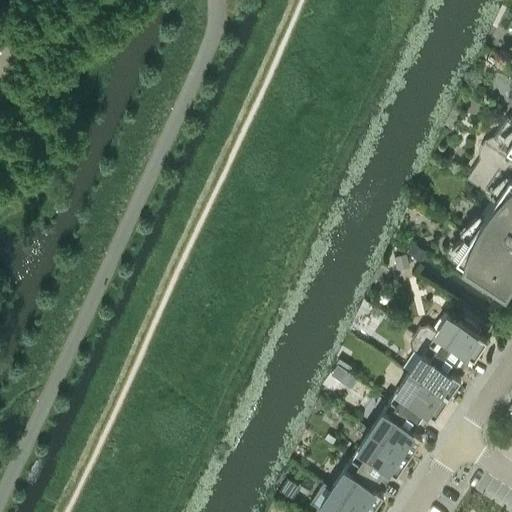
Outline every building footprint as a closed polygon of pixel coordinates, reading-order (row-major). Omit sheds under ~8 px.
[(480,272),(503,288),(511,273),(511,118),(506,115),(493,135),(492,134),(487,136),(483,140),(479,145),(478,150),(478,155),(479,156),(465,176),(493,195),(453,255),(464,262),(460,267),(476,278),(480,272)] [(413,331),(461,363),(467,354),(472,357),(486,337),(476,331),(479,326),(464,316),(461,320),(447,312),(436,328),(427,322),(418,324),(413,331)] [(455,373),(461,363),(413,331),(409,338),(410,347),(420,352),(408,370),(447,395),(460,376),(455,373)] [(389,399),(422,421),(429,412),(434,415),(447,395),(408,370),(389,399)] [(369,428),(408,453),(421,434),(416,431),(422,421),(389,399),(369,428)] [(350,457),(384,479),(390,469),(395,473),(408,453),(369,428),(350,457)] [(384,479),(350,457),(331,486),(369,511),(382,492),(377,488),(384,479)] [(368,511),(369,511),(331,486),(323,480),(309,500),(317,506),(313,511),(368,511)]
